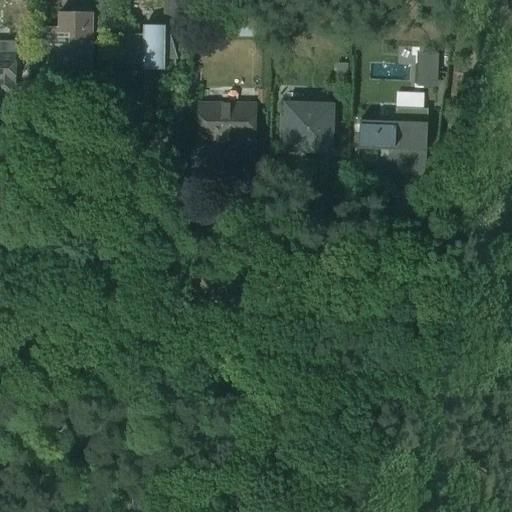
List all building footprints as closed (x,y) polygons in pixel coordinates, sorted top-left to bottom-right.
[(153,0),(156,10),(170,8),(168,0),(153,0)] [(57,67),(94,67),(94,10),(58,11),(58,26),(42,27),(42,48),(56,47),(57,67)] [(144,71),(167,72),(167,26),(144,26),(144,34),(128,34),(128,65),(144,65),(144,71)] [(0,97),(19,97),(18,41),(0,41),(0,97)] [(226,168),(258,167),(257,101),(200,101),(200,141),(225,141),(226,168)] [(284,153),(333,156),(336,104),(287,101),(284,153)] [(363,176),(431,176),(431,121),(363,121),(363,176)]
